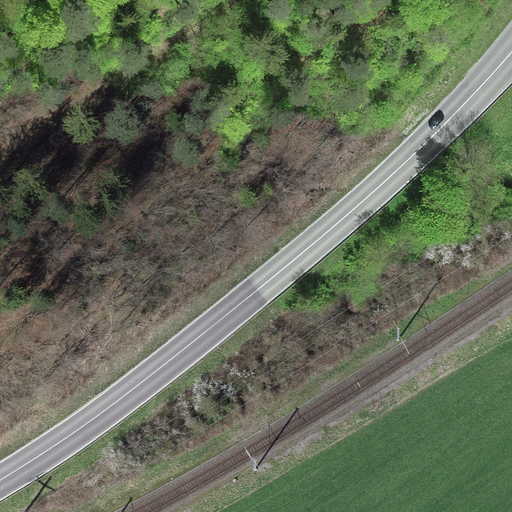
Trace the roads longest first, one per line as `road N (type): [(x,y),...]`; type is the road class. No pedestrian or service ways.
road 1 (primary): [(0,479),(77,430),(298,259),(511,63)]
road 2 (track): [(226,0),(73,111),(0,146)]
